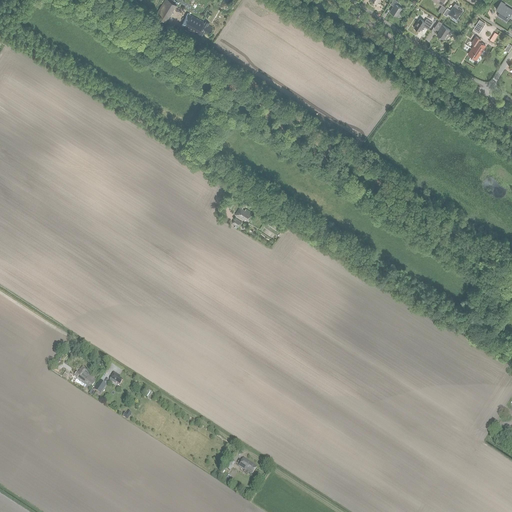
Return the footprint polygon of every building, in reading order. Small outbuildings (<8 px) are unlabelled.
[(168,0),(165,0),(156,16),(166,22),(177,5),(168,0)] [(400,14),(399,14),(402,9),(396,5),(398,2),(394,0),(392,0),(390,5),(393,7),(389,12),(398,17),(400,14)] [(511,12),(511,10),(504,5),(505,4),(501,2),(497,8),(501,11),(497,16),(506,22),(511,12)] [(459,6),(455,4),(451,10),(447,8),(443,14),(447,17),(448,14),(456,19),(459,14),(460,15),(463,11),(459,9),(457,8),(459,6)] [(205,23),(188,13),(181,26),(201,38),(205,31),(210,34),(212,30),(211,29),(212,27),(208,25),(209,23),(206,21),(205,23)] [(432,23),(429,21),(426,19),(424,22),(419,19),(413,28),(419,31),(423,26),(428,29),(432,23)] [(447,33),(448,34),(450,30),(441,24),(442,23),(438,21),(433,29),(438,32),(436,35),(443,39),(447,33)] [(495,32),(490,40),(494,42),(498,34),(495,32)] [(468,55),(476,60),(485,46),(479,42),(481,40),(476,37),(471,44),(474,46),(468,55)] [(243,209),(243,208),(241,206),(235,215),(245,221),(246,219),(248,220),(252,215),(251,215),(252,213),(246,209),(246,210),(243,209)] [(242,222),(235,218),(232,223),(238,228),(242,222)] [(77,378),(76,379),(75,381),(88,390),(91,386),(93,386),(95,383),(95,380),(96,379),(90,376),(92,374),(82,367),(78,373),(77,372),(74,376),(77,378)] [(116,383),(119,385),(122,381),(119,378),(120,377),(114,373),(111,377),(110,378),(110,379),(110,380),(115,384),(116,383)] [(106,385),(100,380),(94,389),(100,394),(106,385)] [(511,432),(511,401),(498,423),(511,432)] [(125,413),(122,416),(127,419),(132,413),(128,411),(126,414),(125,413)] [(230,459),(225,467),(230,470),(235,462),(230,459)] [(252,472),(253,473),(256,467),(244,459),(239,466),(251,473),(252,472)]
